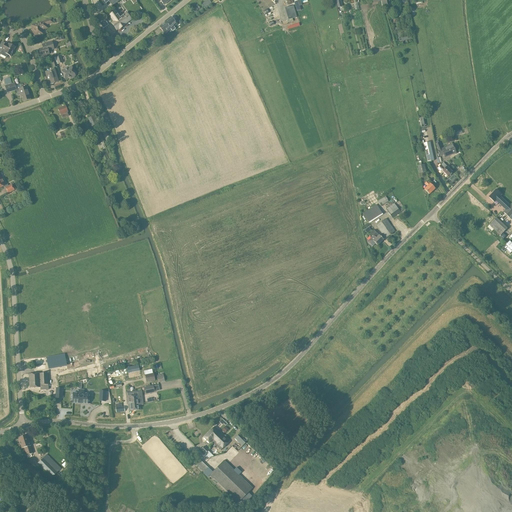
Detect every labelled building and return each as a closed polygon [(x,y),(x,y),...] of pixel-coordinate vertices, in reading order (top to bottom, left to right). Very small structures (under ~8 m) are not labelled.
[(209,0),(206,0),(202,3),(205,8),(212,3),(209,0)] [(283,9),(286,20),(297,17),(294,6),(283,9)] [(112,23),(116,30),(131,20),(130,17),(128,15),(126,13),(124,10),(118,14),(115,11),(110,15),(114,22),(112,23)] [(174,27),(177,24),(172,17),(165,22),(171,29),(172,31),(176,29),(174,27)] [(103,27),(108,24),(104,18),(99,22),(103,27)] [(31,25),(32,28),(35,36),(36,37),(44,34),(42,29),(47,28),(46,24),(54,22),(54,21),(54,20),(53,20),(52,20),(51,19),(31,25)] [(171,29),(165,22),(159,27),(165,34),(167,32),(171,29)] [(148,41),(152,46),(158,41),(154,36),(148,41)] [(43,48),(39,49),(42,59),(47,57),(47,55),(49,54),(48,51),(54,49),(52,42),(42,45),(43,48)] [(0,46),(0,52),(1,53),(0,54),(6,58),(8,55),(11,56),(15,47),(14,47),(14,46),(12,45),(9,44),(6,43),(3,48),(0,46)] [(62,71),(65,80),(75,76),(75,75),(76,75),(76,74),(75,71),(74,71),(73,71),(71,67),(62,71)] [(54,71),(46,73),(50,85),(53,84),(53,83),(58,81),(54,71)] [(31,99),(27,86),(20,89),(19,88),(16,89),(14,83),(5,86),(7,93),(16,90),(18,95),(21,94),(23,102),(31,99)] [(58,109),(60,115),(61,114),(62,118),(69,116),(67,112),(68,112),(66,106),(58,109)] [(91,125),(88,127),(90,131),(95,129),(96,131),(99,130),(100,131),(96,133),(99,141),(103,139),(100,131),(98,128),(99,127),(98,124),(97,124),(94,116),(88,119),(91,125)] [(441,149),(438,141),(435,142),(436,144),(435,144),(438,151),(440,157),(443,155),(444,158),(456,154),(452,145),(441,149)] [(430,142),(423,144),(427,162),(434,161),(430,142)] [(424,165),(423,165),(417,166),(419,174),(426,172),(424,165)] [(437,169),(441,173),(442,172),(447,177),(452,173),(447,167),(444,169),(441,166),(437,169)] [(0,172),(0,188),(5,186),(5,187),(5,188),(8,193),(15,190),(14,190),(16,189),(13,183),(12,184),(9,186),(8,184),(6,185),(0,172)] [(424,190),(429,195),(435,189),(430,184),(427,181),(424,184),(427,187),(424,190)] [(496,189),(489,197),(495,202),(496,201),(502,207),(507,202),(501,196),(502,195),(501,193),(496,189)] [(386,197),(378,201),(381,206),(388,202),(386,197)] [(394,204),(386,210),(392,218),(400,212),(394,204)] [(369,223),(381,216),(383,214),(376,205),(363,213),(369,223)] [(497,218),(490,225),(494,229),(500,236),(508,228),(507,228),(497,218)] [(395,232),(386,219),(376,226),(385,238),(395,232)] [(368,242),(373,247),(375,244),(377,246),(383,240),(374,230),(369,236),(371,238),(368,242)] [(66,358),(65,354),(47,357),(49,369),(67,366),(66,358)] [(58,375),(60,385),(88,379),(87,370),(58,375)] [(49,389),(48,373),(29,374),(30,388),(41,387),(41,390),(49,389)] [(153,373),(145,375),(147,382),(155,380),(153,373)] [(81,403),(82,390),(79,390),(79,393),(74,393),(73,403),(79,403),(80,403),(81,403)] [(84,390),(82,390),(81,403),(82,403),(89,404),(90,394),(84,394),(84,390)] [(133,396),(133,403),(134,406),(140,406),(140,404),(141,404),(140,391),(138,392),(138,395),(133,396)] [(133,403),(133,396),(138,395),(138,392),(126,393),(128,404),(129,404),(133,403)] [(204,438),(209,443),(211,441),(221,451),(230,441),(215,427),(204,438)] [(18,438),(22,449),(23,453),(26,452),(27,455),(33,453),(27,435),(18,438)] [(246,443),(238,436),(235,439),(243,447),(246,443)] [(52,478),(57,472),(62,468),(47,454),(38,463),(52,478)] [(199,460),(195,464),(204,472),(208,468),(199,460)] [(224,460),(210,475),(238,502),(252,488),(224,460)] [(74,462),(67,469),(68,471),(75,464),(74,462)] [(262,463),(258,469),(263,472),(261,475),(266,478),(272,469),(262,463)]
